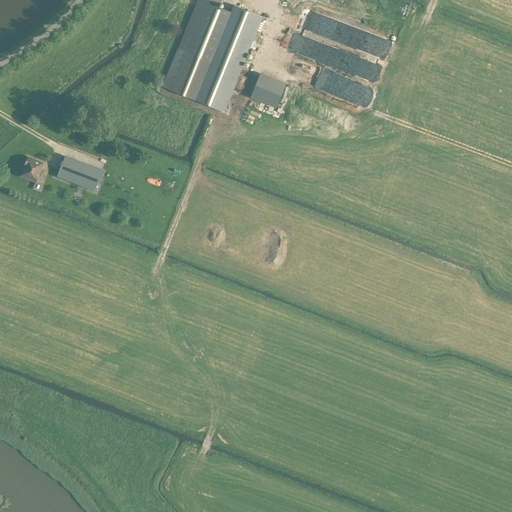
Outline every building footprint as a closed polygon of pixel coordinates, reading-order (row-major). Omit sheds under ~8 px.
[(221,0),(197,0),(163,85),(223,110),(261,15),(234,4),(231,12),(218,8),(221,0)] [(383,54),(388,38),(351,25),(309,10),(307,17),(307,20),(305,27),(304,29),(316,33),(316,44),(318,37),(321,38),(329,38),(330,38),(346,39),(345,45),(363,51),(352,51),(348,49),(331,49),(340,52),(339,69),(365,78),(365,70),(374,70),(374,61),(352,53),(383,54)] [(294,50),(314,60),(322,44),(302,34),(294,50)] [(288,84),(262,74),(251,99),(278,110),(288,84)] [(29,157),(27,159),(21,177),(41,185),(49,165),(29,157)] [(102,173),(91,169),(64,159),(57,178),(95,192),(102,173)]
